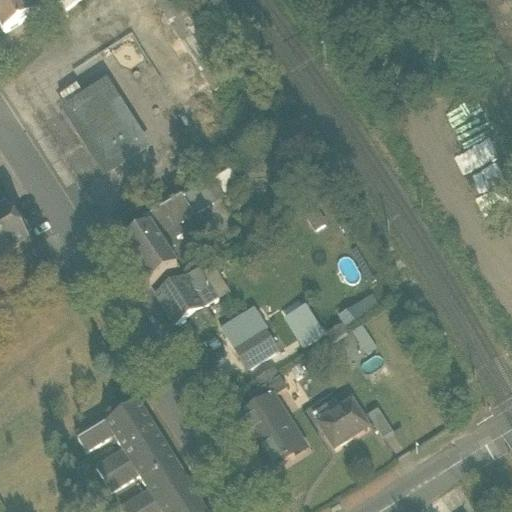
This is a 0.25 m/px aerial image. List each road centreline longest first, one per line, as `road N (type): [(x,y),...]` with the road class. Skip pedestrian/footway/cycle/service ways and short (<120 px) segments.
road 1 (unclassified): [(245,511),(0,124)]
road 2 (unclassified): [(511,430),(386,511)]
